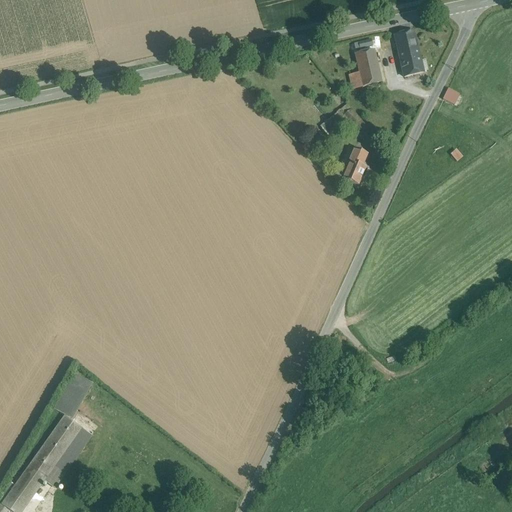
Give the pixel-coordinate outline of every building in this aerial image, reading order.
[(414,32),(395,36),(399,54),(418,49),(414,32)] [(418,49),(399,54),(404,77),(423,73),(418,49)] [(374,51),(355,55),(359,74),(362,88),(374,85),(382,83),(374,51)] [(359,74),(350,76),(353,90),(362,88),(359,74)] [(459,95),(448,89),(443,100),(454,105),(459,95)] [(357,99),(351,103),(362,116),(368,112),(357,99)] [(355,115),(347,106),(340,111),(347,121),(355,115)] [(340,111),(320,127),(328,137),(347,121),(340,111)] [(374,138),(355,115),(347,121),(366,144),(374,138)] [(355,149),(349,162),(350,162),(347,170),(338,167),(334,175),(343,179),(358,186),(366,168),(363,166),(368,154),(355,149)] [(456,149),(450,154),(458,162),(463,156),(456,149)] [(65,417),(21,479),(37,491),(45,480),(82,428),(65,417)] [(82,428),(45,480),(55,487),(92,436),(82,428)] [(22,511),(37,491),(21,479),(2,505),(11,511),(22,511)] [(11,511),(2,505),(0,503),(0,511),(11,511)]
